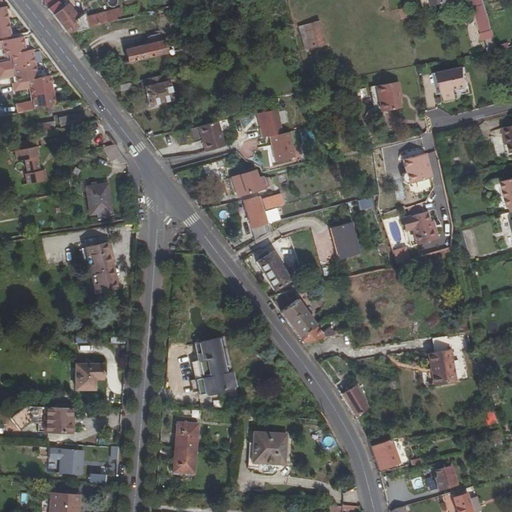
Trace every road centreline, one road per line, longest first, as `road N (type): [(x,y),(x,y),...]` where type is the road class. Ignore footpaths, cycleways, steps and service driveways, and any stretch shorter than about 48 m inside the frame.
road 1 (primary): [(186,211),(341,418),(375,511)]
road 2 (tertiary): [(161,176),(132,511)]
road 3 (primary): [(161,176),(23,0)]
